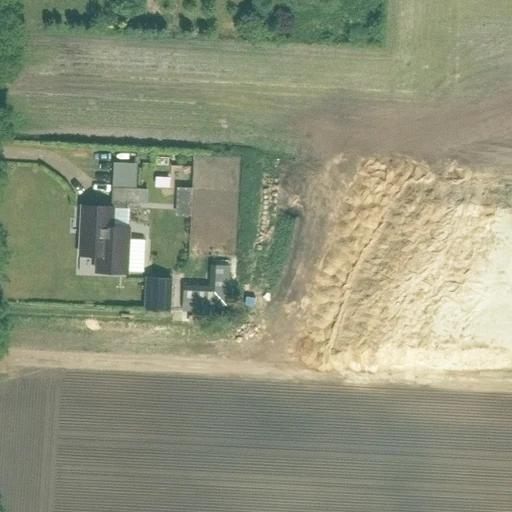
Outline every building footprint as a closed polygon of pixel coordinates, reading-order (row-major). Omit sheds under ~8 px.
[(139,204),(140,188),(113,187),(112,202),(139,204)] [(178,188),(177,197),(192,198),(193,189),(178,188)] [(82,206),(80,255),(97,256),(96,272),(128,274),(128,270),(144,271),(145,240),(129,239),(130,228),(113,227),(113,207),(82,206)] [(183,284),(183,303),(226,305),(228,265),(211,264),(210,286),(183,284)] [(171,312),(173,278),(146,277),(144,311),(171,312)]
